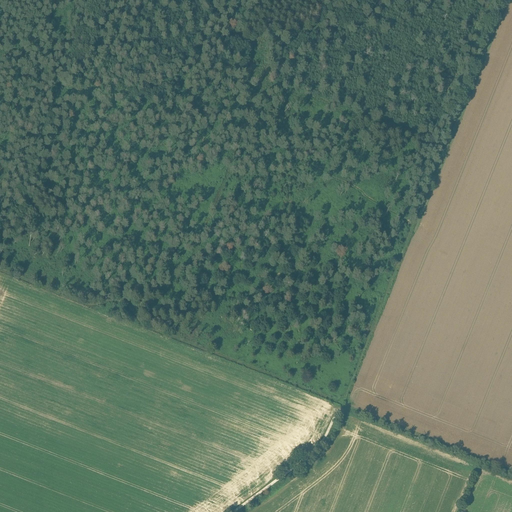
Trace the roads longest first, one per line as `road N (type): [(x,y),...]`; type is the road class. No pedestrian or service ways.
road 1 (track): [(495,0),(341,401),(141,321),(127,304),(88,303),(0,270)]
road 2 (track): [(227,511),(323,438),(342,405)]
